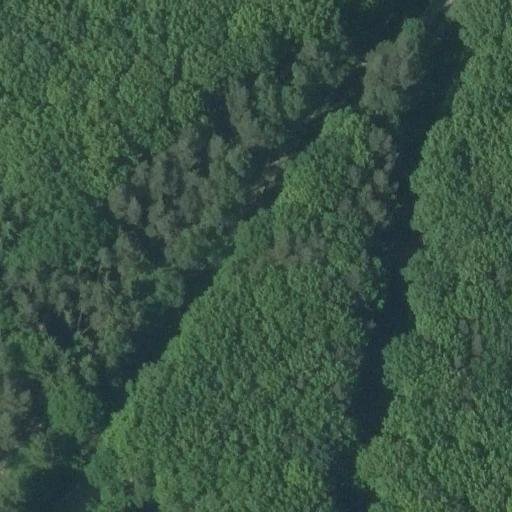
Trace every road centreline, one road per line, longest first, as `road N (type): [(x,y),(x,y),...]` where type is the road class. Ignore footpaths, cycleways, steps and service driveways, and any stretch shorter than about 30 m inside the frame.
road 1 (track): [(108,478),(441,0)]
road 2 (track): [(0,263),(114,150),(214,0)]
road 3 (track): [(0,402),(108,478)]
